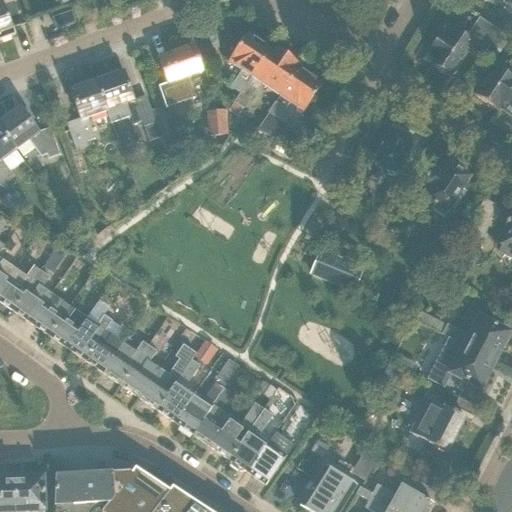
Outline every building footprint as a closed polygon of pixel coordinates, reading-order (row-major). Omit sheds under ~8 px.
[(0,40),(15,35),(3,2),(0,2),(0,1),(0,40)] [(511,38),(511,24),(507,21),(501,31),(511,38)] [(485,54),(499,33),(485,23),(475,38),(468,33),(464,38),(453,31),(448,39),(440,34),(422,61),(448,79),(472,45),(485,54)] [(270,49),(247,33),(227,63),(241,72),(230,89),(239,95),(247,84),(246,84),(249,77),(251,78),(270,49)] [(493,62),(506,45),(497,39),(485,56),(493,62)] [(279,97),(300,66),(271,47),(270,49),(251,78),(279,97)] [(165,109),(194,99),(186,78),(201,73),(192,48),(158,60),(167,84),(158,87),(165,109)] [(511,89),(511,60),(510,64),(511,65),(505,75),(493,67),(473,96),(497,112),(499,109),(511,89)] [(279,97),(274,104),(268,113),(257,131),(277,141),(288,126),(285,124),(290,115),(284,111),(289,104),(302,113),(322,84),(299,69),(300,67),(300,66),(279,97)] [(95,82),(106,112),(111,125),(130,118),(133,125),(142,122),(144,127),(154,124),(155,127),(163,124),(158,109),(150,112),(145,97),(132,102),(122,72),(95,82)] [(86,119),(106,112),(95,82),(69,91),(79,120),(67,125),(76,151),(86,147),(85,142),(93,139),(86,119)] [(239,95),(233,103),(243,110),(256,91),(247,84),(239,95)] [(511,89),(499,109),(511,117),(511,89)] [(0,122),(0,130),(15,151),(29,141),(41,157),(46,155),(48,160),(58,156),(49,130),(37,134),(19,109),(0,122)] [(207,137),(228,136),(226,110),(206,112),(207,137)] [(15,151),(0,130),(0,204),(8,210),(18,196),(10,190),(14,185),(10,182),(13,177),(10,172),(23,162),(15,151)] [(413,143),(398,137),(399,135),(390,132),(386,141),(382,139),(371,164),(372,165),(366,180),(378,186),(384,170),(399,176),(403,167),(407,169),(412,167),(416,158),(414,152),(410,151),(413,143)] [(467,179),(443,163),(435,174),(431,171),(421,185),(425,188),(420,196),(420,197),(408,193),(402,207),(423,221),(431,210),(443,218),(446,214),(450,217),(470,187),(465,183),(467,179)] [(501,211),(492,228),(501,232),(500,234),(506,237),(498,252),(503,254),(503,256),(510,259),(511,258),(511,214),(510,214),(510,216),(501,211)] [(473,220),(466,235),(477,241),(484,226),(473,220)] [(352,290),(361,268),(319,252),(310,274),(352,290)] [(0,293),(16,271),(4,262),(0,259),(0,293)] [(0,303),(13,313),(42,272),(40,271),(33,266),(26,277),(16,271),(0,293),(0,303)] [(31,325),(52,296),(42,288),(49,277),(42,272),(13,313),(31,325)] [(70,308),(69,307),(52,296),(31,325),(49,338),(70,308)] [(67,350),(88,320),(78,313),(84,304),(75,298),(69,307),(70,308),(49,338),(67,350)] [(420,324),(420,325),(441,336),(447,339),(452,341),(463,347),(494,363),(501,348),(504,349),(510,338),(507,336),(509,334),(478,318),(468,335),(446,325),(434,319),(425,314),(420,324)] [(103,375),(124,345),(112,337),(104,347),(97,343),(111,321),(103,316),(96,326),(88,320),(67,350),(103,375)] [(447,339),(426,381),(443,390),(451,376),(479,391),(480,388),(483,389),(489,378),(486,377),(494,363),(463,347),(452,341),(447,339)] [(197,355),(195,358),(206,366),(217,351),(204,342),(195,354),(197,355)] [(121,387),(149,347),(144,343),(140,348),(137,346),(133,352),(124,345),(103,375),(121,387)] [(197,355),(195,354),(182,345),(174,357),(178,360),(168,375),(160,370),(139,400),(158,412),(192,362),(191,361),(193,357),(195,358),(197,355)] [(139,400),(160,370),(150,363),(157,352),(149,347),(121,387),(139,400)] [(194,437),(226,391),(223,390),(238,368),(228,360),(213,382),(215,383),(203,400),(196,395),(175,425),(194,437)] [(175,425),(196,395),(185,387),(199,367),(192,362),(158,412),(175,425)] [(212,450),(232,420),(221,412),(232,396),(226,391),(194,437),(212,450)] [(438,406),(427,400),(409,434),(425,442),(425,443),(446,454),(464,419),(438,406)] [(230,462),(265,411),(254,404),(240,426),(232,420),(212,450),(230,462)] [(307,434),(318,418),(304,409),(293,425),(307,434)] [(248,475),(268,445),(258,438),(272,416),(265,411),(230,462),(248,475)] [(268,445),(248,475),(265,487),(293,446),(285,440),(278,451),(268,445)] [(370,469),(377,458),(367,452),(360,463),(370,469)] [(307,511),(340,511),(356,486),(324,466),(299,507),(307,511)] [(54,503),(102,503),(104,502),(108,505),(102,511),(206,511),(171,489),(168,492),(134,470),(131,474),(111,475),(111,473),(55,476),(55,479),(54,503)] [(54,503),(55,479),(42,479),(42,477),(40,477),(36,475),(13,476),(14,511),(37,511),(44,511),(43,504),(54,503)] [(14,511),(13,476),(0,476),(0,511),(14,511)] [(388,508),(396,511),(429,511),(433,505),(422,499),(428,488),(405,477),(395,496),(377,487),(366,481),(361,489),(359,487),(357,490),(371,498),(370,500),(382,506),(385,502),(387,504),(385,508),(388,509),(388,508)] [(396,511),(388,508),(388,509),(385,508),(387,504),(385,502),(382,506),(370,500),(371,498),(357,490),(357,492),(355,495),(369,502),(365,509),(370,511),(396,511)]
